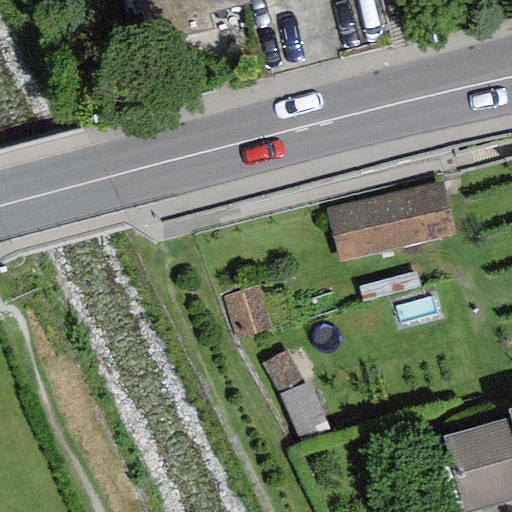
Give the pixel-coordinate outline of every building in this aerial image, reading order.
[(127,0),(136,30),(169,21),(174,40),(210,31),(206,15),(247,4),(245,0),(127,0)] [(443,181),(326,209),(339,261),(456,232),(443,181)] [(257,287),(222,298),(235,339),(270,329),(257,287)] [(285,351),(261,364),(279,395),(301,443),(328,431),(308,382),(302,383),(285,351)] [(511,410),(508,412),(511,420),(439,441),(459,511),(473,511),(511,500),(511,410)]
